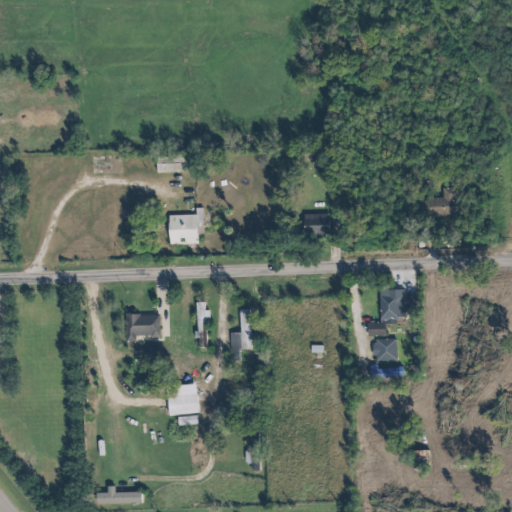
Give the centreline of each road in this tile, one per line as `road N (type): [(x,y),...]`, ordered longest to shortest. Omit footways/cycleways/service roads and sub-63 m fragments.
road 1 (residential): [(0,280),(511,261)]
road 2 (track): [(78,276),(97,374),(123,409),(158,405)]
